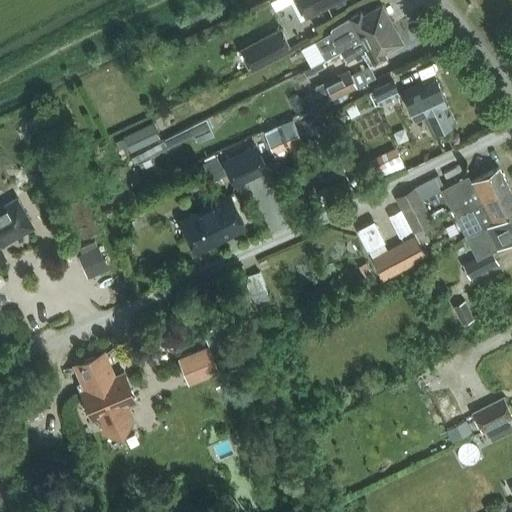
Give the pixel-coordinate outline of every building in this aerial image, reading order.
[(296,0),(305,17),(337,0),(296,0)] [(341,52),(392,23),(382,4),(363,15),(360,11),(331,27),(329,32),(341,52)] [(392,23),(341,52),(346,61),(362,52),(370,66),(386,57),(384,53),(403,42),(392,23)] [(281,27),(240,47),(252,70),(293,49),(281,27)] [(326,65),(322,59),(306,68),(310,75),(326,65)] [(333,99),(358,87),(349,69),(314,86),(322,102),(332,97),(333,99)] [(399,94),(394,81),(374,91),(380,103),(399,94)] [(416,119),(424,116),(431,131),(455,120),(436,81),(421,88),(419,83),(403,91),(416,119)] [(214,135),(206,118),(163,139),(132,155),(136,164),(138,163),(140,167),(154,160),(152,156),(195,134),(199,142),(214,135)] [(264,132),(275,157),(303,144),(292,120),(264,132)] [(124,136),(131,151),(161,137),(153,122),(124,136)] [(130,153),(123,139),(115,142),(122,157),(130,153)] [(235,183),(266,168),(256,147),(224,163),(234,183),(233,186),(234,186),(235,183)] [(398,148),(373,160),(380,174),(405,162),(398,148)] [(342,176),(338,165),(324,170),(328,180),(342,176)] [(441,188),(455,215),(470,208),(477,205),(509,188),(499,167),(469,182),(465,176),(441,188)] [(317,191),(324,207),(345,197),(338,181),(317,191)] [(414,188),(396,198),(413,231),(432,221),(414,188)] [(455,215),(466,236),(487,225),(488,226),(511,212),(511,193),(509,188),(477,205),(470,208),(455,215)] [(65,200),(82,237),(98,229),(81,193),(65,200)] [(181,221),(195,250),(244,226),(231,197),(232,194),(231,194),(230,197),(181,221)] [(0,260),(3,259),(5,258),(0,249),(0,244),(32,226),(16,199),(0,208),(0,260)] [(487,225),(466,236),(476,257),(463,264),(469,277),(498,262),(492,250),(511,239),(511,212),(488,226),(487,225)] [(418,234),(397,245),(372,258),(383,279),(429,256),(418,234)] [(98,246),(78,255),(88,279),(108,270),(98,246)] [(251,295),(254,303),(270,297),(268,289),(251,295)] [(466,299),(453,306),(463,325),(475,318),(466,299)] [(223,324),(204,332),(218,367),(237,360),(223,324)] [(217,371),(215,367),(207,348),(180,358),(190,382),(217,371)] [(105,351),(74,365),(84,388),(81,390),(94,420),(97,418),(102,429),(121,432),(132,416),(128,405),(136,402),(125,374),(116,378),(105,351)] [(511,415),(511,414),(503,397),(473,412),(482,431),(486,429),(496,423),(511,415)] [(36,403),(24,407),(29,420),(41,416),(36,403)] [(496,423),(486,429),(492,441),(502,435),(496,423)]
